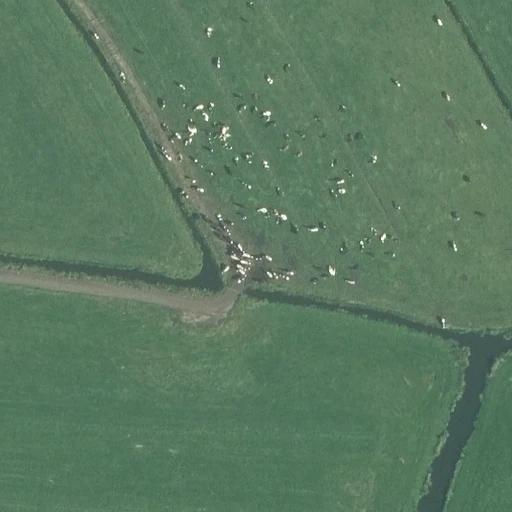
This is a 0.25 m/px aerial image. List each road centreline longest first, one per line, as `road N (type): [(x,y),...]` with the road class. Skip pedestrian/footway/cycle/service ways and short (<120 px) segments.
road 1 (track): [(80,0),(131,76),(193,203),(237,248),(243,270),(223,309)]
road 2 (track): [(223,309),(0,279)]
road 3 (track): [(223,309),(260,511)]
